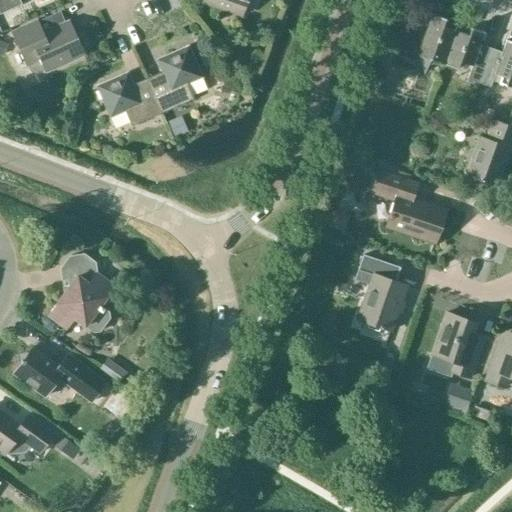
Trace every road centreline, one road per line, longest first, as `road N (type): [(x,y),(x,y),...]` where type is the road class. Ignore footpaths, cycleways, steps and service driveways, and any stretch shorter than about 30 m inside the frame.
road 1 (unclassified): [(346,0),(281,175),(247,218),(201,249)]
road 2 (tertiary): [(161,511),(221,341),(221,294),(201,249)]
road 3 (unclassified): [(201,249),(158,214),(0,154)]
